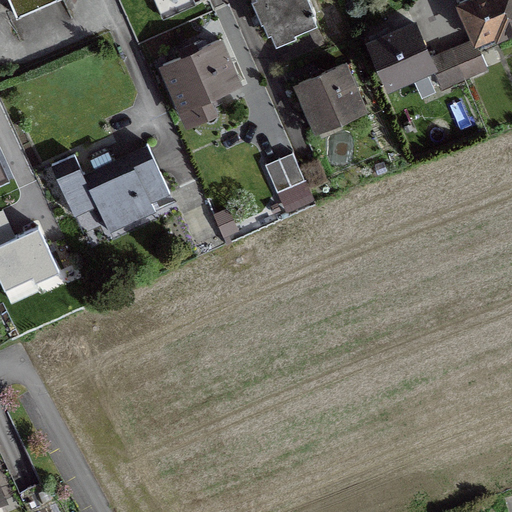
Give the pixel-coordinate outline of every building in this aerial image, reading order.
[(7,0),(15,17),(53,0),(7,0)] [(153,0),(162,19),(191,6),(188,0),(153,0)] [(250,0),(260,24),(270,19),(275,31),(314,14),(307,0),(250,0)] [(511,0),(467,0),(457,5),(473,42),(494,33),(496,37),(511,30),(511,0)] [(462,78),(476,72),(464,45),(428,61),(412,25),(383,38),(380,32),(368,38),(389,85),(410,75),(408,70),(428,62),(439,88),(462,78)] [(211,111),(205,98),(236,84),(217,42),(203,48),(201,42),(178,52),(181,58),(162,66),(180,110),(181,110),(186,122),(211,111)] [(337,119),(361,109),(342,65),(297,85),(320,137),(341,127),(337,119)] [(167,194),(168,194),(145,145),(144,145),(146,150),(85,178),(83,173),(81,174),(73,155),(50,166),(68,205),(91,194),(108,233),(155,212),(147,196),(164,189),(167,194)] [(275,193),(303,181),(291,154),(264,166),(275,193)] [(40,226),(0,243),(0,274),(6,287),(57,264),(40,226)]
